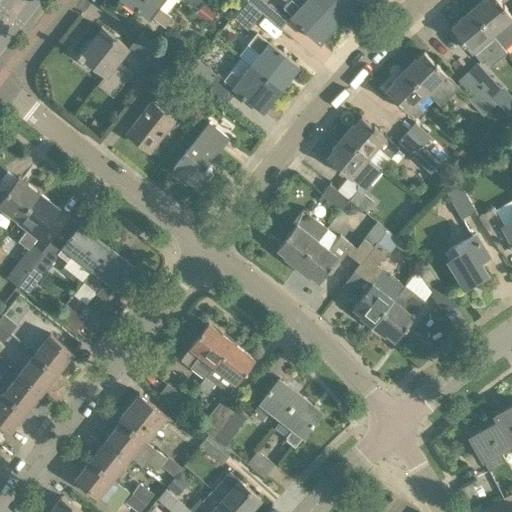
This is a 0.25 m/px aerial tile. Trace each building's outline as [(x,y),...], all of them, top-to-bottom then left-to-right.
[(158,6),(162,0),(126,0),(138,10),(140,9),(157,22),(166,12),(158,6)] [(184,0),(197,11),(205,0),(184,0)] [(247,32),(262,14),(245,0),(244,0),(230,17),(247,32)] [(269,4),(268,5),(262,0),(245,0),(262,14),(280,30),(288,21),(269,4)] [(338,23),(314,0),(287,0),(282,7),(291,16),(290,17),(318,44),(338,23)] [(314,0),(338,23),(358,1),(356,0),(314,0)] [(495,0),(484,0),(471,11),(501,47),(502,46),(504,50),(511,43),(511,15),(510,17),(495,0)] [(501,47),(471,11),(449,29),(470,53),(472,51),(481,63),(501,47)] [(97,84),(108,93),(114,98),(132,72),(118,62),(129,49),(102,27),(80,54),(105,74),(97,84)] [(250,65),(281,90),(299,67),(257,34),(248,45),(259,53),(250,65)] [(165,55),(140,36),(129,49),(154,69),(165,55)] [(184,48),(170,36),(161,48),(176,59),(184,48)] [(422,52),(403,72),(426,94),(426,93),(440,107),(459,88),(445,74),(422,52)] [(149,80),(160,89),(178,66),(165,55),(154,69),(156,71),(149,80)] [(188,72),(207,88),(217,75),(197,60),(188,72)] [(490,99),(501,90),(477,63),(466,73),(490,99)] [(281,90),(250,65),(241,77),(229,67),(220,79),(264,112),(281,90)] [(406,113),(408,111),(415,119),(422,111),(415,104),(426,94),(403,72),(384,91),(406,113)] [(458,80),(471,95),(467,99),(483,116),(495,105),(490,99),(466,73),(458,80)] [(149,150),(173,118),(151,101),(127,134),(149,150)] [(343,138),(375,165),(375,164),(368,157),(377,146),(391,158),(399,149),(385,137),(384,138),(360,118),(343,138)] [(430,137),(415,123),(405,133),(421,147),(430,137)] [(228,139),(207,124),(173,169),(196,186),(211,167),(208,165),(228,139)] [(413,156),(421,147),(405,133),(397,142),(413,156)] [(358,184),(375,165),(343,138),(325,160),(350,179),(350,178),(358,184)] [(475,175),(466,174),(464,188),(473,189),(475,175)] [(0,207),(17,221),(39,193),(18,177),(9,189),(0,190),(0,207)] [(461,218),(475,210),(458,181),(445,191),(461,218)] [(321,194),(340,209),(347,200),(328,185),(321,194)] [(348,200),(359,209),(365,214),(374,203),(357,189),(348,200)] [(39,193),(17,221),(28,228),(18,241),(28,249),(6,278),(18,286),(43,254),(32,246),(39,237),(60,209),(39,193)] [(340,209),(347,215),(355,214),(359,209),(348,200),(347,200),(340,209)] [(499,251),(511,244),(511,209),(511,219),(503,225),(493,207),(479,215),(499,251)] [(292,222),(296,225),(276,249),(297,265),(326,228),(303,209),(292,222)] [(329,250),(318,241),(327,229),(326,228),(297,265),(319,282),(338,258),(341,260),(347,254),(359,263),(375,242),(385,229),(376,222),(356,248),(340,236),(329,250)] [(90,272),(92,269),(109,246),(81,224),(58,254),(67,261),(70,257),(90,272)] [(478,262),(487,257),(475,234),(444,253),(464,287),(486,274),(478,262)] [(352,308),(372,324),(403,284),(383,269),(382,270),(377,265),(387,251),(375,242),(359,263),(353,271),(370,284),(352,308)] [(124,273),(132,264),(109,246),(92,269),(105,279),(99,289),(96,292),(107,300),(109,297),(116,286),(117,287),(127,275),(124,273)] [(43,254),(18,286),(28,294),(53,262),(43,254)] [(428,288),(439,281),(426,263),(416,271),(428,288)] [(403,284),(372,324),(394,341),(414,315),(425,301),(403,284)] [(66,305),(57,317),(76,331),(84,320),(66,305)] [(17,325),(3,314),(0,316),(0,328),(9,335),(17,325)] [(189,368),(204,379),(232,343),(207,324),(180,360),(189,368)] [(9,335),(0,328),(0,340),(3,343),(9,335)] [(50,333),(34,353),(58,372),(74,353),(50,333)] [(423,355),(429,347),(421,340),(415,348),(423,355)] [(253,360),(232,343),(204,379),(196,388),(206,396),(215,384),(227,393),(235,382),(236,383),(253,360)] [(34,353),(18,373),(43,392),(58,372),(34,353)] [(18,373),(3,392),(27,412),(43,392),(18,373)] [(270,410),(281,418),(299,395),(278,379),(250,413),(261,421),(270,410)] [(166,384),(158,394),(178,411),(187,400),(166,384)] [(0,422),(11,432),(27,412),(3,392),(0,395),(0,422)] [(125,410),(154,432),(167,415),(138,393),(125,410)] [(321,412),(299,395),(281,418),(294,428),(284,440),(294,447),(321,412)] [(237,407),(224,396),(200,427),(208,434),(207,435),(212,439),(237,407)] [(511,404),(493,415),(497,422),(509,445),(511,450),(511,445),(511,444),(511,404)] [(219,444),(224,448),(249,417),(237,407),(212,439),(219,444)] [(121,421),(114,429),(176,476),(182,468),(168,456),(166,458),(143,440),(144,439),(147,441),(154,432),(125,410),(118,418),(121,421)] [(199,428),(181,415),(173,425),(191,439),(199,428)] [(488,472),(505,461),(511,457),(511,450),(509,445),(497,422),(479,430),(477,428),(466,434),(488,472)] [(114,429),(101,446),(125,464),(130,457),(143,467),(147,462),(157,470),(161,466),(174,477),(176,476),(114,429)] [(199,445),(210,454),(219,444),(212,439),(207,435),(199,445)] [(101,446),(88,463),(129,494),(130,493),(113,480),(125,464),(101,446)] [(247,464),(264,478),(275,464),(257,451),(247,464)] [(129,494),(88,463),(74,480),(99,499),(100,498),(115,510),(129,494)] [(213,492),(235,511),(248,511),(260,499),(231,473),(213,492)] [(168,484),(167,486),(176,495),(187,483),(177,474),(174,477),(172,480),(170,482),(168,484)] [(132,494),(146,505),(153,495),(139,484),(132,494)] [(157,499),(155,501),(169,511),(192,511),(189,510),(166,489),(157,499)] [(235,511),(213,492),(197,510),(198,511),(235,511)] [(132,494),(125,503),(136,511),(140,511),(146,505),(132,494)] [(54,511),(83,511),(61,495),(51,509),(54,511)]
